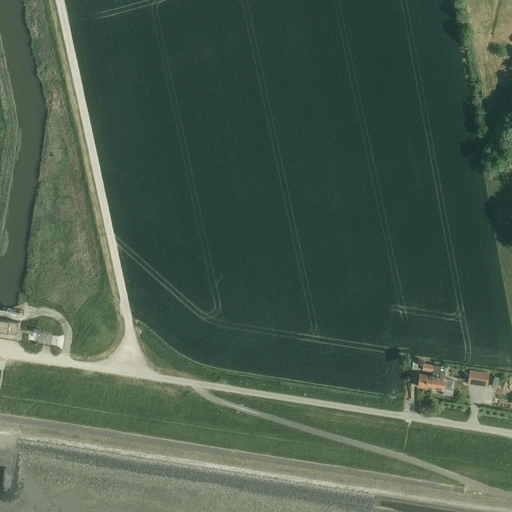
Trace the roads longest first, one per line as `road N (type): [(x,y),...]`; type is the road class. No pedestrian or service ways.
road 1 (unclassified): [(197,386),(511,437)]
road 2 (unclassified): [(197,386),(0,353)]
